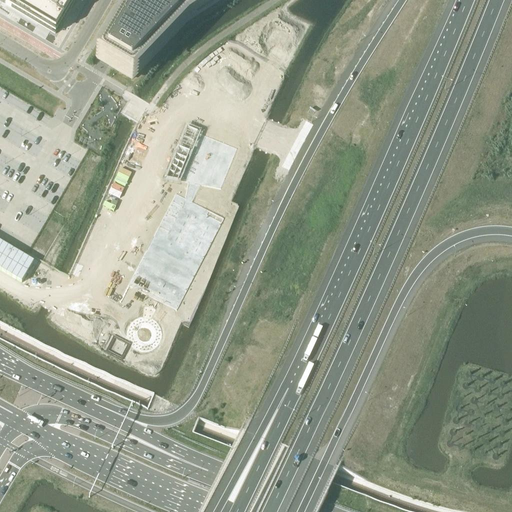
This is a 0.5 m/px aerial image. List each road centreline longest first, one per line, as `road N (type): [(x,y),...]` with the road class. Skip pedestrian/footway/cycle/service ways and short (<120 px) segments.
road 1 (motorway): [(270,511),(495,0)]
road 2 (motorway): [(400,0),(309,153),(196,396),(169,419),(115,420)]
road 3 (motorway): [(466,0),(295,389)]
road 4 (motorway): [(303,511),(414,278),(462,237),(511,232)]
road 5 (motorway): [(172,451),(62,416),(12,421)]
road 6 (trunk): [(60,445),(203,511)]
road 7 (trunk): [(312,511),(172,451)]
road 8 (motorway): [(295,389),(215,511)]
road 9 (unclassified): [(103,0),(67,60),(53,66),(0,41)]
road 10 (motorway): [(295,389),(236,511)]
road 11 (trunk): [(115,420),(0,361)]
